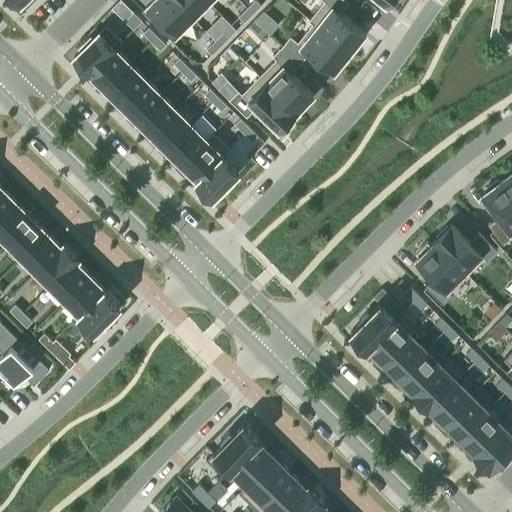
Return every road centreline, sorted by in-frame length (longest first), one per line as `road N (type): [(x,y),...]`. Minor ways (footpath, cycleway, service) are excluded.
road 1 (residential): [(212,249),(370,92),(440,0)]
road 2 (residential): [(511,123),(421,192),(287,330)]
road 3 (tertiary): [(212,249),(22,66)]
road 4 (tertiary): [(0,91),(187,275)]
road 5 (residential): [(0,456),(85,383),(187,275)]
road 6 (tertiary): [(473,511),(287,330)]
road 7 (tertiary): [(264,353),(424,511)]
road 8 (residential): [(264,353),(112,511)]
